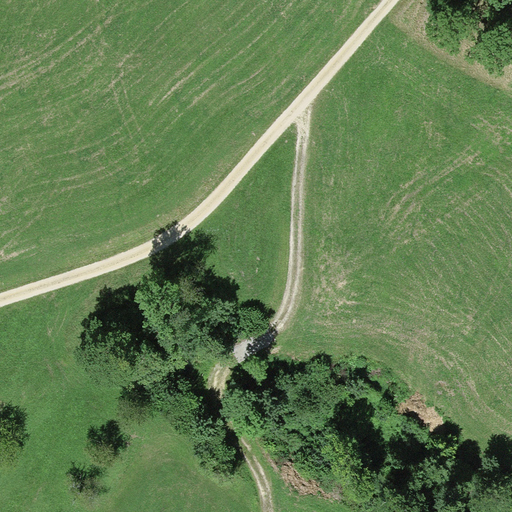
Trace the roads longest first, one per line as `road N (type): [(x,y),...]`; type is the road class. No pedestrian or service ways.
road 1 (track): [(388,0),(220,192),(147,253),(0,299)]
road 2 (track): [(264,511),(216,391),(225,364),(254,348),(284,315),(302,99)]
